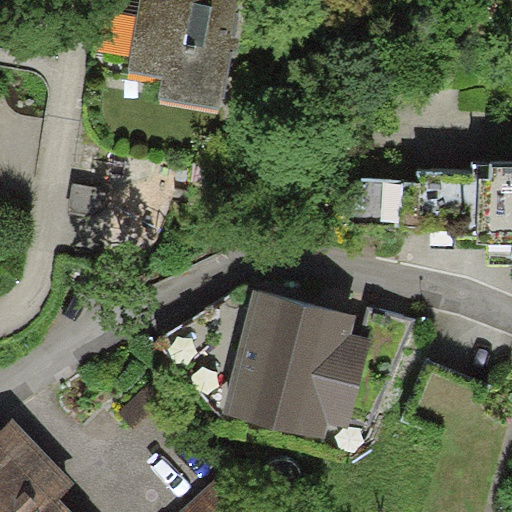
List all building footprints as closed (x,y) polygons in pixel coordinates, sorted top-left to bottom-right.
[(143,0),(130,77),(165,83),(162,103),(221,113),(240,0),(143,0)] [(511,169),(472,169),(472,179),(418,178),(418,191),(405,190),(404,231),(457,232),(457,252),(511,252),(511,169)] [(224,419),(257,299),(249,290),(161,343),(224,419)] [(257,299),(224,419),(327,447),(333,428),(351,432),(354,421),(372,426),(413,323),(367,311),(362,328),(257,299)] [(492,389),(429,365),(407,423),(470,446),(492,389)] [(154,383),(119,412),(134,430),(169,400),(154,383)] [(0,426),(0,511),(234,511),(223,500),(241,482),(229,470),(184,511),(70,511),(58,499),(75,483),(18,422),(6,433),(0,426)]
